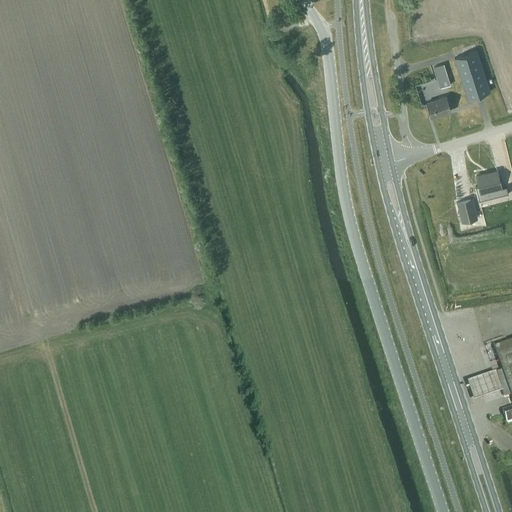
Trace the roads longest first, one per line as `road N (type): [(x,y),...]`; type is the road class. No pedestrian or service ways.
road 1 (unclassified): [(321,26),(350,222),(443,511)]
road 2 (primary): [(499,511),(391,160)]
road 3 (primary): [(377,163),(486,511)]
road 4 (primary): [(356,0),(377,163)]
road 5 (primary): [(391,160),(366,0)]
road 6 (unclassified): [(391,160),(511,124)]
